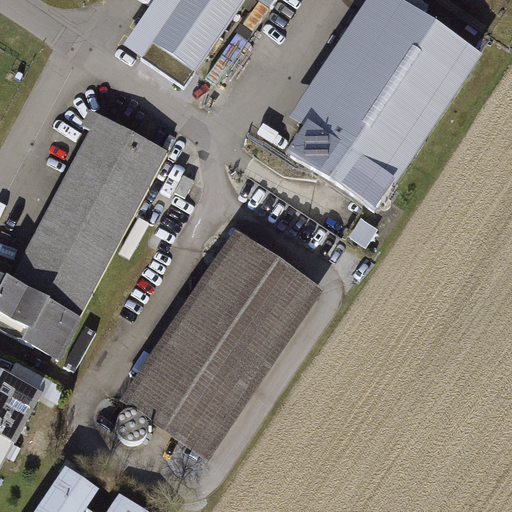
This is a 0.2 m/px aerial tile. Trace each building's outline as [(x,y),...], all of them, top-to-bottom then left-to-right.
[(163,42),(159,48),(208,80),(257,6),(274,18),(286,0),(163,0),(144,29),(163,42)] [(309,136),(293,161),(381,220),(486,64),(390,0),(376,0),(292,125),(309,136)] [(91,141),(15,284),(85,321),(172,158),(94,117),(83,137),(91,141)] [(236,241),(123,411),(212,469),(325,300),(236,241)] [(99,329),(85,321),(15,284),(0,275),(0,331),(76,372),(99,329)] [(0,436),(14,444),(38,401),(0,380),(0,436)] [(0,470),(14,444),(0,436),(0,470)] [(137,511),(123,502),(116,511),(96,511),(104,501),(68,477),(44,511),(137,511)]
